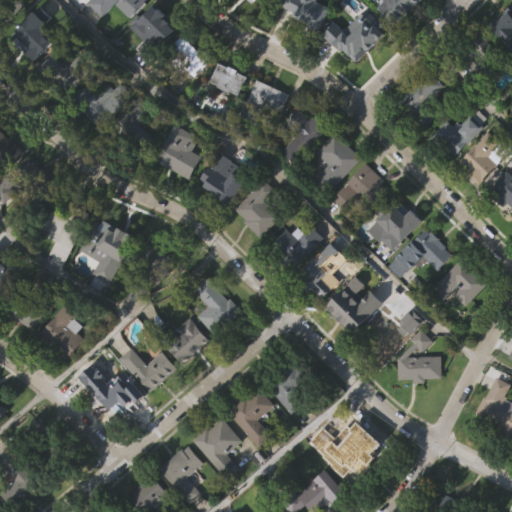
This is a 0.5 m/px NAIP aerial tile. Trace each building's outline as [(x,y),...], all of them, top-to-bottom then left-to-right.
[(19,0),(25,5),(7,23),(0,16),(0,0),(19,0)] [(96,0),(146,0),(134,13),(121,0),(104,17),(92,5),(96,0)] [(290,0),(318,0),(331,6),(319,31),(283,14),(290,0)] [(421,0),(396,25),(378,6),(384,0),(421,0)] [(373,49),(357,63),(341,45),(354,33),(348,26),(354,21),(346,13),(359,1),(389,34),(373,49)] [(181,28),(161,48),(135,22),(155,2),(181,28)] [(511,47),(490,24),(497,16),(501,21),(509,14),(505,10),(511,3),(511,47)] [(52,44),(37,59),(13,35),(41,6),(53,17),(39,31),(52,44)] [(423,38),(393,7),(375,25),(388,39),(376,51),(393,67),(423,38)] [(148,40),(121,14),(90,47),(103,60),(115,48),(129,61),(148,40)] [(503,76),(492,87),(466,61),(476,51),(469,44),(481,32),(501,51),(489,63),(503,76)] [(281,52),(321,70),(331,48),(304,36),(303,40),(289,34),(281,52)] [(197,50),(201,54),(205,50),(216,61),(201,75),(172,45),(182,35),(197,50)] [(511,46),(489,67),(511,92),(511,46)] [(132,68),(155,93),(178,72),(155,47),(132,68)] [(58,49),(71,63),(80,55),(94,69),(68,94),(41,66),(58,49)] [(324,76),(354,106),(388,72),(367,50),(344,74),(335,65),(324,76)] [(12,83),(35,104),(57,80),(45,69),(52,62),(40,52),(12,83)] [(225,60),(236,66),(237,63),(245,67),(243,70),(252,75),(243,94),(222,85),(223,84),(215,80),(225,60)] [(436,76),(446,86),(429,102),(439,112),(422,129),(407,113),(409,111),(400,101),(421,80),(424,83),(434,73),(436,76)] [(140,91),(109,122),(92,105),(109,88),(113,93),(128,78),(140,91)] [(171,90),(189,110),(202,98),(184,78),(171,90)] [(290,94),(281,114),(267,108),(259,126),(241,119),(258,80),(290,94)] [(155,140),(137,157),(108,127),(142,95),(152,106),(137,121),(155,140)] [(248,119),(220,105),(210,126),(239,139),(248,119)] [(305,113),(312,119),(317,114),(332,129),(296,167),(281,153),(299,134),(285,121),(299,107),(305,113)] [(487,116),(489,118),(483,124),(486,126),(456,156),(436,135),(450,121),(458,128),(472,114),(474,116),(481,110),(487,116)] [(433,139),(450,130),(444,115),(401,135),(411,158),(436,147),(433,139)] [(203,156),(190,179),(157,159),(177,126),(198,139),(192,149),(203,156)] [(0,129),(7,137),(10,140),(13,137),(26,150),(6,169),(0,162),(0,129)] [(491,131),(508,147),(511,143),(511,157),(509,155),(480,186),(466,173),(471,168),(463,161),(491,131)] [(362,159),(330,191),(318,178),(331,165),(318,152),(337,133),(362,159)] [(283,194),(297,205),(327,166),(300,145),(285,165),(298,175),(283,194)] [(246,180),(230,206),(215,197),(216,195),(199,184),(220,150),(243,164),(236,174),(246,180)] [(27,158),(32,163),(34,161),(57,185),(39,202),(30,193),(32,191),(25,184),(27,182),(15,170),(27,158)] [(455,200),(484,169),(472,158),(458,173),(448,163),(433,180),(455,200)] [(390,192),(375,208),(370,204),(356,219),(334,198),(367,163),(382,177),(378,181),(390,192)] [(511,208),(507,204),(505,208),(489,194),(509,171),(511,173),(511,208)] [(360,202),(336,176),(316,194),(329,208),(315,220),(327,233),(360,202)] [(480,224),(504,197),(484,178),(459,205),(480,224)] [(284,213),(260,238),(245,222),(247,220),(236,209),(257,187),(284,213)] [(218,196),(198,226),(230,246),(249,217),(218,196)] [(402,211),(404,213),(408,209),(411,212),(414,208),(425,219),(405,240),(407,241),(404,244),(400,240),(401,239),(392,231),(378,246),(365,234),(395,204),(402,211)] [(379,226),(376,224),(380,219),(365,205),(332,240),(350,257),(379,226)] [(90,213),(74,249),(41,235),(47,221),(42,218),(46,210),(52,212),(52,211),(69,219),(75,206),(90,213)] [(511,217),(507,213),(492,230),(498,235),(493,241),(502,249),(506,245),(511,249),(511,217)] [(135,243),(125,259),(117,255),(109,269),(97,261),(92,270),(78,261),(100,222),(135,243)] [(260,279),(281,259),(266,244),(276,235),(265,222),(234,252),(260,279)] [(299,227),(305,233),(309,229),(323,242),(293,272),(270,248),(289,228),(293,233),(299,227)] [(426,228),(431,232),(433,230),(441,239),(440,240),(448,247),(446,248),(453,255),(439,270),(425,257),(412,270),(410,268),(401,277),(391,267),(400,259),(398,256),(426,228)] [(177,266),(143,297),(142,296),(135,303),(127,294),(133,288),(132,286),(149,270),(134,254),(151,237),(177,266)] [(337,286),(322,301),(313,292),(311,294),(301,283),(303,281),(298,275),(330,242),(342,255),(324,272),(337,286)] [(422,262),(411,252),(406,258),(392,246),(368,272),(392,295),(422,262)] [(56,284),(49,297),(64,304),(82,268),(51,253),(40,276),(56,284)] [(0,256),(1,255),(23,273),(0,301),(0,256)] [(487,285),(468,306),(455,295),(462,288),(459,286),(443,303),(431,291),(460,259),(487,285)] [(109,327),(135,280),(99,260),(80,293),(100,304),(92,317),(109,327)] [(271,289),(294,310),(322,279),(312,269),(305,277),(297,270),(292,276),(286,271),(271,289)] [(453,296),(425,269),(388,309),(401,321),(423,297),(439,311),(453,296)] [(358,299),(363,303),(373,292),(384,302),(357,331),(330,305),(360,273),(372,284),(358,299)] [(240,312),(213,334),(194,311),(205,302),(195,290),(211,277),(240,312)] [(334,329),(325,320),(345,301),(331,285),(298,316),(321,341),(334,329)] [(58,295),(35,332),(2,312),(14,293),(33,305),(44,287),(58,295)] [(465,348),(485,328),(459,303),(431,331),(444,343),(452,335),(465,348)] [(85,339),(66,361),(49,347),(52,344),(41,334),(65,307),(85,325),(78,333),(85,339)] [(368,329),(355,317),(325,349),(353,375),(383,344),(368,330),(368,329)] [(192,319),(210,341),(182,364),(155,331),(166,322),(180,338),(184,335),(179,329),(192,319)] [(198,358),(214,378),(240,356),(210,319),(194,332),(208,349),(198,358)] [(434,341),(423,352),(419,347),(408,358),(443,356),(444,379),(426,379),(427,383),(414,384),(414,379),(400,380),(399,358),(415,343),(412,340),(422,329),(434,341)] [(9,358),(34,372),(43,356),(17,342),(9,358)] [(133,348),(148,365),(163,352),(178,368),(151,392),(121,359),(133,348)] [(40,379),(68,400),(83,381),(76,376),(84,366),(62,349),(40,379)] [(177,371),(183,377),(168,390),(182,406),(209,382),(190,360),(177,371)] [(101,372),(118,392),(129,382),(145,399),(120,421),(87,384),(101,372)] [(294,413),(292,414),(271,387),(289,373),(310,400),(294,413)] [(511,376),(511,386),(506,398),(503,397),(499,402),(511,408),(511,437),(502,432),(504,427),(477,412),(485,396),(494,401),(497,394),(491,391),(498,377),(505,381),(508,374),(511,376)] [(441,420),(441,398),(427,398),(426,378),(399,379),(400,422),(414,422),(414,425),(425,425),(425,421),(441,420)] [(261,387),(277,405),(258,422),(270,435),(259,446),(228,411),(247,395),(249,398),(261,387)] [(122,398),(147,435),(162,424),(137,388),(122,398)] [(0,396),(10,403),(0,418),(0,396)] [(296,433),(309,422),(296,405),(268,427),(291,456),(305,445),(296,433)] [(87,427),(118,461),(142,439),(128,424),(124,428),(115,418),(109,423),(101,414),(87,427)] [(222,418),(243,442),(229,454),(241,467),(228,479),(193,439),(207,427),(209,429),(222,418)] [(475,460),(511,476),(511,445),(504,442),(511,427),(494,419),(475,460)] [(369,428),(385,448),(368,462),(366,460),(346,477),(336,465),(345,457),(336,446),(348,436),(352,441),(369,428)] [(275,447),(260,431),(250,439),(246,435),(227,453),(258,487),(270,476),(258,462),(275,447)] [(191,444),(205,461),(188,476),(202,492),(190,503),(160,467),(184,446),(186,449),(191,444)] [(13,451),(27,467),(39,458),(52,474),(18,502),(5,486),(15,477),(2,461),(13,451)] [(226,495),(242,483),(222,459),(193,482),(217,511),(222,511),(233,504),(226,495)] [(327,467),(347,490),(329,506),(327,503),(316,511),(314,511),(307,504),(297,511),(291,511),(282,500),(296,488),(300,493),(313,482),(316,486),(320,482),(315,477),(327,467)] [(155,511),(146,511),(131,492),(158,470),(177,494),(155,511)] [(334,489),(343,500),(334,508),(337,511),(356,511),(383,490),(369,473),(352,487),(346,480),(334,489)] [(161,511),(195,511),(203,506),(189,487),(160,509),(161,511)] [(465,504),(460,511),(438,511),(447,495),(465,504)] [(15,503),(10,497),(1,503),(5,509),(15,503)] [(0,511),(0,502),(8,511),(0,511)]
